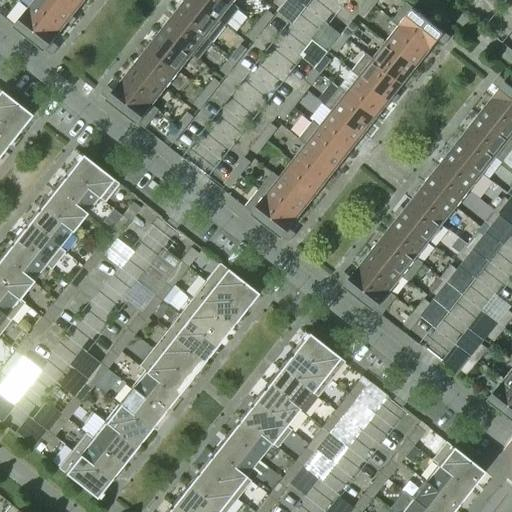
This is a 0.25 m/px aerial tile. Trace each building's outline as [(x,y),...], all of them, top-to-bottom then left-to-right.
[(77,19),(73,16),(52,0),(34,0),(28,8),(60,33),(67,24),(71,26),(77,19)] [(85,0),(52,0),(73,16),(85,0)] [(225,25),(192,0),(184,0),(174,13),(211,42),(225,25)] [(232,4),(227,0),(192,0),(225,25),(239,8),(233,3),(232,4)] [(364,18),(374,5),(367,0),(357,13),(364,18)] [(502,4),(496,0),(484,0),(497,10),(502,4)] [(450,37),(413,7),(406,2),(392,21),(398,26),(399,25),(430,50),(438,41),(444,45),(450,37)] [(60,33),(28,8),(14,26),(52,55),(59,47),(52,42),(60,33)] [(264,28),(274,15),(267,10),(257,23),(264,28)] [(211,42),(174,13),(161,30),(192,55),(198,60),(211,42)] [(347,39),(357,26),(351,21),(341,34),(347,39)] [(253,41),(264,28),(257,23),(247,36),(253,41)] [(399,25),(398,26),(385,42),(417,67),(430,50),(399,25)] [(192,55),(161,30),(147,47),(179,72),(192,55)] [(337,52),(347,39),(341,34),(330,47),(337,52)] [(385,42),(372,58),(372,59),(403,84),(417,67),(385,42)] [(237,62),(247,49),(240,44),(230,57),(237,62)] [(179,72),(147,47),(134,64),(165,89),(179,72)] [(403,84),(372,59),(372,58),(366,53),(352,72),(358,76),(390,101),(390,100),(394,103),(400,96),(396,93),(403,84)] [(321,73),(331,60),(324,55),(314,68),(321,73)] [(227,75),(237,62),(230,57),(220,70),(227,75)] [(165,89),(134,64),(120,81),(152,106),(152,105),(165,89)] [(310,86),(321,73),(314,68),(304,81),(310,86)] [(511,85),(499,75),(492,83),(498,88),(491,98),(511,114),(511,85)] [(390,101),(358,76),(346,92),(345,93),(377,118),(390,101)] [(210,96),(220,83),(214,78),(203,91),(210,96)] [(152,106),(120,81),(113,90),(107,85),(100,94),(144,128),(158,110),(152,105),(152,106)] [(377,118),(345,93),(346,92),(340,87),(326,105),(332,110),(363,135),(377,118)] [(294,107),(304,94),(297,89),(287,102),(294,107)] [(0,119),(16,132),(30,115),(0,91),(0,119)] [(200,109),(210,96),(203,91),(193,104),(200,109)] [(511,114),(491,98),(478,115),(511,141),(511,114)] [(284,120),(294,107),(287,102),(277,115),(284,120)] [(332,110),(319,126),(318,127),(350,152),(363,135),(332,110)] [(183,130),(193,117),(187,112),(177,125),(183,130)] [(511,148),(511,141),(478,115),(464,132),(496,157),(495,157),(501,162),(511,148)] [(16,132),(0,119),(0,147),(3,149),(16,132)] [(350,152),(318,127),(319,126),(313,121),(299,139),(305,144),(337,169),(350,152)] [(267,141),(277,128),(271,123),(260,136),(267,141)] [(173,143),(183,130),(177,125),(167,138),(173,143)] [(496,157),(464,132),(451,149),(482,174),(495,157),(496,157)] [(257,154),(267,141),(260,136),(250,149),(257,154)] [(337,169),(305,144),(292,161),(323,185),(337,169)] [(482,174),(451,149),(437,166),(469,191),(482,174)] [(118,184),(80,154),(66,172),(98,197),(97,197),(103,202),(118,184)] [(240,175),(250,162),(244,157),(234,170),(240,175)] [(292,161),(279,177),(278,178),(310,202),(323,185),(292,161)] [(469,191),(437,166),(424,183),(456,207),(469,191)] [(230,188),(240,175),(234,170),(224,182),(230,188)] [(98,197),(66,172),(53,189),(84,214),(97,197),(98,197)] [(310,202),(278,178),(279,177),(273,172),(259,190),(296,219),(310,202)] [(456,207),(424,183),(411,199),(442,224),(456,207)] [(84,214),(53,189),(39,206),(71,231),(84,214)] [(296,219),(259,190),(245,208),(289,242),(295,234),(289,229),(296,219)] [(511,202),(504,197),(494,210),(500,215),(511,202)] [(442,224),(411,199),(404,209),(400,206),(394,213),(398,216),(397,216),(429,241),(442,224)] [(511,200),(511,202),(500,215),(511,223),(511,200)] [(129,221),(139,208),(132,202),(122,215),(129,221)] [(71,231),(39,206),(26,223),(57,248),(58,247),(71,231)] [(490,228),(500,215),(494,210),(484,223),(490,228)] [(119,235),(129,221),(122,215),(111,229),(119,235)] [(511,230),(511,223),(500,215),(490,228),(487,232),(501,243),(511,230)] [(429,241),(397,216),(384,233),(416,258),(429,241)] [(57,248),(26,223),(13,240),(44,265),(50,270),(64,252),(58,247),(57,248)] [(474,249),(484,236),(477,231),(467,244),(474,249)] [(484,236),(474,249),(488,260),(501,243),(487,232),(484,236)] [(416,258),(384,233),(371,250),(402,275),(408,280),(422,263),(416,258)] [(103,255),(113,242),(105,236),(95,249),(103,255)] [(44,265),(13,240),(0,255),(0,257),(31,281),(44,265)] [(463,262),(474,249),(467,244),(457,257),(463,262)] [(187,267),(197,254),(190,248),(179,261),(187,267)] [(92,269),(103,255),(95,249),(84,263),(92,269)] [(169,274),(179,261),(165,249),(151,267),(166,278),(169,274)] [(488,260),(474,249),(463,262),(460,266),(474,278),(488,260)] [(402,275),(371,250),(357,267),(389,292),(402,275)] [(31,281),(0,257),(0,284),(17,298),(18,298),(31,281)] [(176,280),(187,267),(179,261),(169,274),(176,280)] [(256,293),(225,268),(219,263),(205,281),(242,311),(248,303),(250,305),(254,299),(252,298),(256,293)] [(447,283),(457,270),(450,265),(440,278),(447,283)] [(457,270),(447,283),(461,294),(474,278),(460,266),(457,270)] [(138,283),(153,295),(163,282),(166,278),(151,267),(138,283)] [(389,292),(357,267),(350,277),(344,272),(337,280),(381,315),(395,296),(389,292)] [(76,289),(86,276),(78,270),(68,283),(76,289)] [(437,296),(447,283),(440,278),(430,291),(437,296)] [(242,311),(205,281),(191,298),(229,328),(242,311)] [(160,301),(170,288),(163,282),(153,295),(160,301)] [(65,302),(76,289),(68,283),(58,296),(65,302)] [(142,308),(153,295),(138,283),(124,300),(139,312),(142,308)] [(461,294),(447,283),(437,296),(433,300),(448,311),(461,294)] [(17,298),(0,284),(0,312),(10,320),(24,303),(18,298),(17,298)] [(150,314),(160,301),(153,295),(142,308),(150,314)] [(482,311),(497,322),(507,310),(510,306),(495,295),(482,311)] [(229,328),(191,298),(178,315),(215,345),(229,328)] [(420,317),(430,304),(424,299),(414,312),(420,317)] [(430,304),(420,317),(435,328),(448,311),(433,300),(430,304)] [(49,323),(59,310),(52,304),(41,317),(49,323)] [(497,322),(504,328),(511,317),(511,313),(507,310),(497,322)] [(487,336),(497,322),(482,311),(469,328),(483,340),(487,336)] [(0,332),(10,320),(0,312),(0,332)] [(410,330),(420,317),(414,312),(404,324),(410,330)] [(215,345),(178,315),(165,332),(202,362),(215,345)] [(144,322),(136,316),(126,328),(134,335),(144,322)] [(38,336),(49,323),(41,317),(31,331),(38,336)] [(487,336),(493,341),(504,328),(497,322),(487,336)] [(123,348),(134,335),(126,328),(115,342),(123,348)] [(456,345),(471,356),(481,344),(483,340),(469,328),(456,345)] [(202,362),(165,332),(151,349),(189,379),(202,362)] [(344,362),(306,332),(292,350),(330,380),(344,362)] [(22,357),(32,344),(25,338),(15,351),(22,357)] [(471,356),(477,362),(487,349),(481,344),(471,356)] [(460,369),(471,356),(456,345),(443,361),(458,372),(460,369)] [(189,379),(151,349),(138,366),(144,371),(175,395),(189,379)] [(117,356),(109,350),(99,363),(107,369),(117,356)] [(330,380),(292,350),(287,357),(285,356),(280,362),(282,363),(279,367),(310,392),(316,397),(330,380)] [(12,370),(22,357),(15,351),(4,364),(12,370)] [(89,376),(99,363),(85,351),(71,368),(86,380),(89,376)] [(460,369),(467,375),(477,362),(471,356),(460,369)] [(96,382),(107,369),(99,363),(89,376),(96,382)] [(310,392),(279,367),(266,384),(297,409),(310,392)] [(58,385),(73,396),(83,384),(86,380),(71,368),(58,385)] [(511,389),(511,368),(502,381),(511,389)] [(175,395),(144,371),(130,388),(162,412),(175,395)] [(355,399),(365,387),(358,381),(348,393),(355,399)] [(488,399),(511,418),(511,389),(502,381),(488,399)] [(90,390),(83,384),(73,396),(80,402),(90,390)] [(297,409),(266,384),(252,401),(284,426),(284,425),(297,409)] [(162,412),(130,388),(117,404),(148,429),(162,412)] [(345,413),(355,399),(348,393),(337,407),(345,413)] [(69,416),(80,402),(73,396),(62,410),(69,416)] [(284,426),(252,401),(239,418),(270,443),(276,448),(290,430),(284,425),(284,426)] [(32,419),(46,430),(56,417),(60,413),(45,402),(32,419)] [(148,429),(117,404),(104,421),(135,446),(148,429)] [(329,433),(339,421),(331,415),(321,427),(329,433)] [(54,436),(64,423),(56,417),(46,430),(54,436)] [(270,443),(239,418),(225,435),(257,460),(270,443)] [(18,436),(33,447),(40,438),(46,430),(32,419),(18,436)] [(104,421),(91,438),(90,438),(122,463),(135,446),(104,421)] [(413,445),(423,432),(416,426),(406,439),(413,445)] [(318,447),(329,433),(321,427),(310,441),(318,447)] [(59,441),(53,436),(54,436),(46,430),(40,438),(53,448),(59,441)] [(122,463),(90,438),(91,438),(85,433),(71,451),(108,480),(122,463)] [(343,445),(329,433),(318,447),(315,451),(329,462),(343,445)] [(257,460),(225,435),(212,452),(243,477),(244,476),(257,460)] [(402,459),(413,445),(406,439),(395,453),(402,459)] [(468,489),(482,471),(445,442),(430,460),(436,465),(437,464),(468,489)] [(312,454),(305,448),(294,461),(302,467),(312,454)] [(108,480),(71,451),(57,468),(94,498),(108,480)] [(243,477),(212,452),(199,469),(236,499),(250,481),(244,476),(243,477)] [(386,479),(396,466),(389,460),(379,473),(386,479)] [(291,481),(302,467),(294,461),(284,475),(291,481)] [(437,464),(436,465),(423,481),(455,506),(468,489),(437,464)] [(317,479),(302,467),(291,481),(288,485),(303,496),(317,479)] [(225,511),(236,499),(199,469),(185,486),(217,511),(218,511),(225,511)] [(376,492),(386,479),(379,473),(368,486),(376,492)] [(450,511),(455,506),(423,481),(410,498),(427,511),(450,511)] [(285,488),(278,482),(268,495),(275,501),(285,488)] [(217,511),(185,486),(172,503),(183,511),(215,511),(217,511)] [(358,511),(360,511),(370,500),(362,494),(352,507),(358,511)] [(260,511),(266,511),(275,501),(268,495),(257,509),(260,511)] [(348,511),(352,507),(338,495),(324,511),(348,511)] [(427,511),(410,498),(398,511),(427,511)] [(183,511),(172,503),(164,511),(183,511)]
